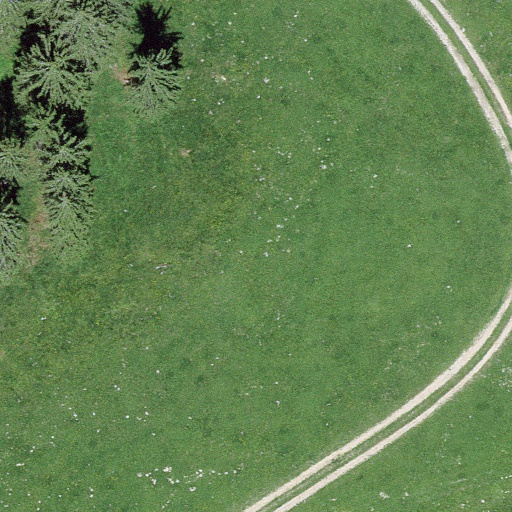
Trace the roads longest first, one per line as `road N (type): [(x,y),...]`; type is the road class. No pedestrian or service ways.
road 1 (track): [(254,511),(511,335)]
road 2 (track): [(511,125),(418,0)]
